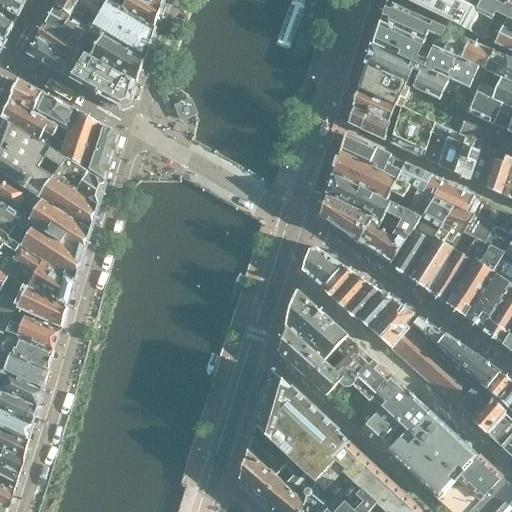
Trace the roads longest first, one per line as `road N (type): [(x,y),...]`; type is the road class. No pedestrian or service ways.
road 1 (residential): [(133,129),(22,511)]
road 2 (residential): [(286,215),(511,368)]
road 3 (unclassified): [(211,472),(286,215)]
road 4 (unclassified): [(286,215),(356,0)]
road 5 (residential): [(268,206),(133,129)]
road 6 (residential): [(0,61),(133,129)]
road 7 (residential): [(177,0),(133,129)]
